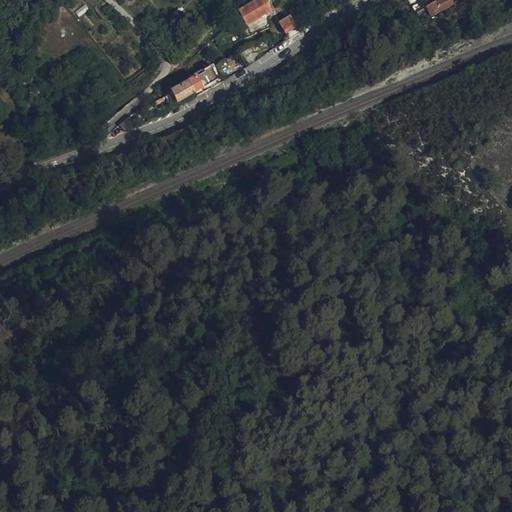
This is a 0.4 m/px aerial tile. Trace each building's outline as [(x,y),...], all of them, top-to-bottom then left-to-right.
[(241,32),(253,24),(264,16),(256,4),(247,10),(232,20),(241,32)] [(444,15),(439,7),(417,19),(422,27),(444,15)] [(174,19),(166,26),(168,29),(163,34),(169,41),(183,30),(174,19)] [(290,34),(288,30),(285,24),(284,23),(274,30),(277,35),(280,40),(290,34)] [(211,86),(206,77),(182,91),(187,100),(211,86)] [(171,110),(187,100),(182,91),(165,102),(171,110)] [(36,125),(38,124),(45,121),(42,114),(33,118),(36,125)] [(45,121),(38,124),(41,133),(49,130),(45,121)] [(97,131),(103,128),(99,123),(94,126),(97,131)]
